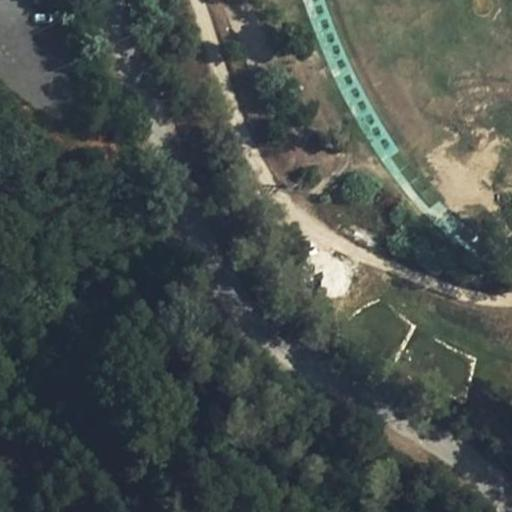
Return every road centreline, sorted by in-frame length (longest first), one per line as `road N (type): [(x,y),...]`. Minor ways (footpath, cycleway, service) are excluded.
road 1 (residential): [(108,0),(231,321),(505,496),(511,508)]
road 2 (track): [(511,298),(494,303),(455,293),(323,236),(267,176),(193,0)]
